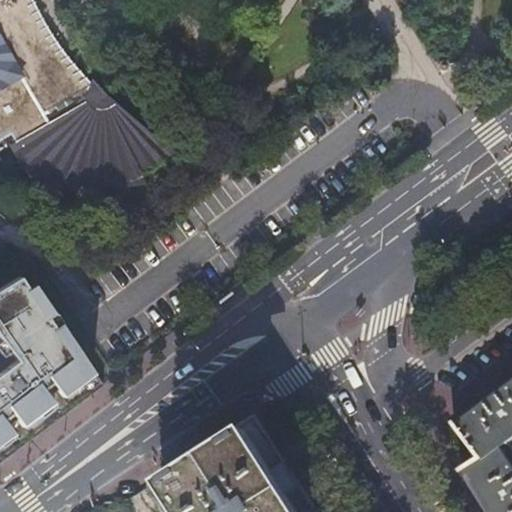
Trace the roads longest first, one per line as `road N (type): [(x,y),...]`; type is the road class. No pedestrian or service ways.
road 1 (secondary): [(35,499),(293,342)]
road 2 (secondary): [(262,305),(122,412),(35,499)]
road 3 (secondary): [(511,114),(335,245)]
road 4 (secondary): [(352,433),(383,346),(396,260)]
road 5 (secondary): [(396,260),(511,171)]
road 6 (secondary): [(293,342),(396,260)]
